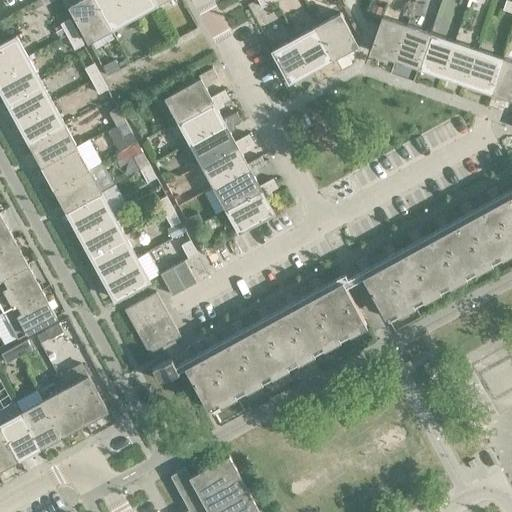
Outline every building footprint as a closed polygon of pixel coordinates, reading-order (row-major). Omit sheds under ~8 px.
[(74,0),(62,0),(67,7),(70,5),(88,39),(110,27),(95,0),(78,0),(75,2),(74,0)] [(95,0),(110,27),(132,15),(123,0),(95,0)] [(123,0),(132,15),(154,3),(152,0),(123,0)] [(511,0),(505,0),(503,8),(511,11),(511,0)] [(340,12),(317,24),(334,56),(357,44),(340,12)] [(406,24),(382,16),(370,49),(394,58),(406,24)] [(69,17),(66,19),(60,22),(67,35),(76,30),(69,17)] [(334,56),(317,24),(294,37),(312,68),(334,56)] [(430,32),(406,24),(394,58),(419,66),(430,32)] [(83,43),(76,30),(67,35),(74,48),(83,43)] [(454,41),(430,32),(419,66),(443,74),(454,41)] [(27,56),(16,34),(0,42),(0,71),(28,57),(27,56)] [(312,68),(294,37),(272,49),(289,80),(312,68)] [(478,49),(454,41),(443,74),(467,82),(478,49)] [(502,57),(478,49),(467,82),(491,91),(502,57)] [(29,59),(28,57),(0,71),(0,88),(5,98),(40,79),(29,59)] [(511,60),(502,57),(491,91),(511,97),(511,60)] [(120,68),(116,59),(103,66),(108,74),(120,68)] [(100,75),(93,62),(85,67),(92,80),(100,75)] [(165,97),(177,119),(213,99),(211,97),(204,84),(217,77),(212,67),(198,75),(200,78),(165,97)] [(107,88),(100,75),(92,80),(99,93),(107,88)] [(52,101),(40,79),(5,98),(17,120),(52,101)] [(224,89),(211,97),(213,99),(177,119),(189,141),(225,121),(223,119),(216,106),(229,99),(224,89)] [(64,123),(52,101),(17,120),(30,143),(64,123)] [(125,119),(118,107),(109,111),(116,124),(125,119)] [(236,111),(223,119),(225,121),(189,141),(201,163),(237,144),(235,141),(228,128),(241,120),(236,111)] [(131,132),(125,119),(116,124),(123,137),(131,132)] [(76,146),(64,123),(30,143),(42,165),(76,146)] [(107,129),(114,142),(123,137),(116,124),(107,129)] [(248,134),(235,141),(237,144),(201,163),(213,185),(249,166),(247,163),(240,150),(253,143),(248,134)] [(89,168),(76,146),(42,165),(54,187),(89,168)] [(149,164),(142,151),(133,156),(140,169),(149,164)] [(260,156),(247,163),(249,166),(213,185),(225,207),(261,188),(259,185),(252,172),(265,165),(260,156)] [(156,177),(149,164),(140,169),(147,181),(156,177)] [(101,190),(89,168),(54,187),(66,209),(101,190)] [(272,178),(259,185),(261,188),(225,207),(238,230),(273,211),(264,194),(277,187),(272,178)] [(511,186),(499,194),(495,186),(486,191),(490,199),(473,208),(469,201),(460,206),(464,213),(447,222),(443,215),(433,220),(437,227),(421,236),(417,229),(408,234),(412,241),(395,251),(391,243),(382,248),(386,255),(369,265),(365,258),(356,262),(385,314),(511,244),(511,186)] [(113,213),(101,190),(66,209),(78,232),(113,213)] [(173,208),(166,195),(157,200),(164,213),(173,208)] [(180,221),(173,208),(164,213),(171,225),(180,221)] [(190,225),(202,219),(197,210),(185,217),(190,225)] [(0,245),(14,238),(0,212),(0,245)] [(125,235),(113,213),(78,232),(90,254),(125,235)] [(137,257),(125,235),(90,254),(102,276),(137,257)] [(0,279),(28,264),(14,238),(0,245),(0,279)] [(197,252),(190,239),(181,243),(188,257),(197,252)] [(150,279),(137,257),(102,276),(115,299),(150,279)] [(184,259),(172,266),(184,288),(197,281),(184,259)] [(43,290),(28,264),(0,279),(0,304),(4,311),(43,290)] [(184,288),(172,266),(160,272),(172,294),(184,288)] [(364,318),(340,274),(321,284),(317,277),(308,282),(312,289),(295,298),(291,291),(282,296),(286,303),(269,312),(265,305),(256,310),(260,317),(243,326),(239,319),(230,324),(234,332),(217,341),(213,333),(204,338),(208,346),(191,355),(187,348),(178,352),(179,355),(172,358),(171,356),(152,367),(159,380),(186,366),(206,404),(364,318)] [(57,316),(43,290),(4,311),(18,337),(57,316)] [(156,291),(124,308),(149,352),(180,335),(156,291)] [(63,331),(59,322),(45,329),(50,338),(63,331)] [(32,348),(27,339),(14,346),(19,355),(32,348)] [(19,355),(14,346),(2,353),(7,362),(19,355)] [(423,363),(432,380),(442,374),(433,358),(423,363)] [(107,409),(88,375),(66,387),(85,422),(107,409)] [(85,422),(66,387),(44,399),(63,434),(85,422)] [(63,434),(44,399),(21,411),(40,446),(63,434)] [(40,446),(21,411),(0,422),(0,425),(18,458),(40,446)] [(0,468),(18,458),(0,425),(0,468)] [(169,475),(183,500),(188,509),(182,511),(260,511),(228,454),(190,475),(185,467),(169,475)]
